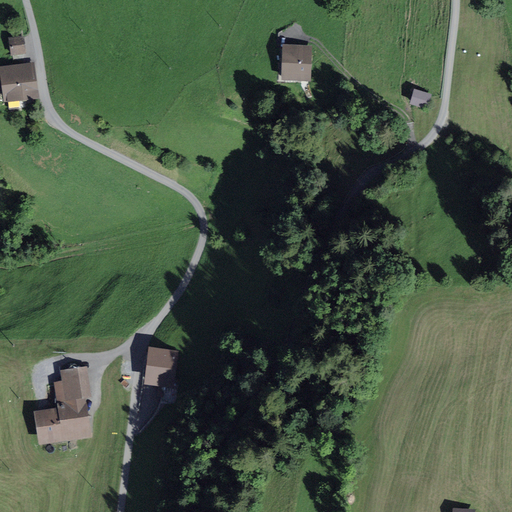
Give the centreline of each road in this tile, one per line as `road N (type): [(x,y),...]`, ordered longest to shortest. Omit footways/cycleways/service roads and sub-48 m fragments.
road 1 (unclassified): [(26,0),(53,120),(184,191),(204,221),(192,266),(142,347),(120,511)]
road 2 (unclassified): [(196,511),(226,443),(282,362),(351,198),(367,176),(410,153),(441,123),(456,0)]
